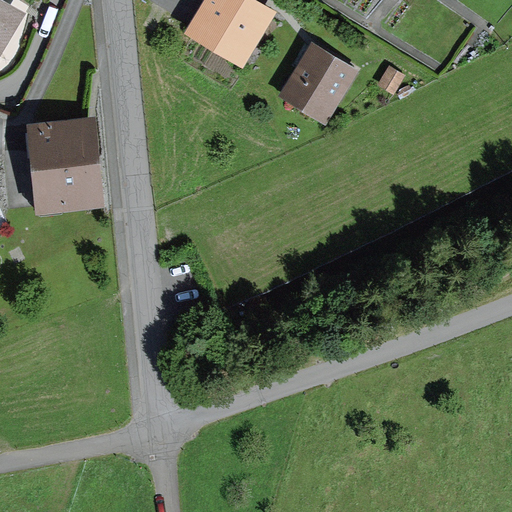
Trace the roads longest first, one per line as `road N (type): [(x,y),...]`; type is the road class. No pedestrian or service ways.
road 1 (trunk): [(0,365),(274,250),(511,131)]
road 2 (residential): [(112,0),(159,436)]
road 3 (unclassified): [(159,436),(511,303)]
road 4 (track): [(159,436),(0,464)]
